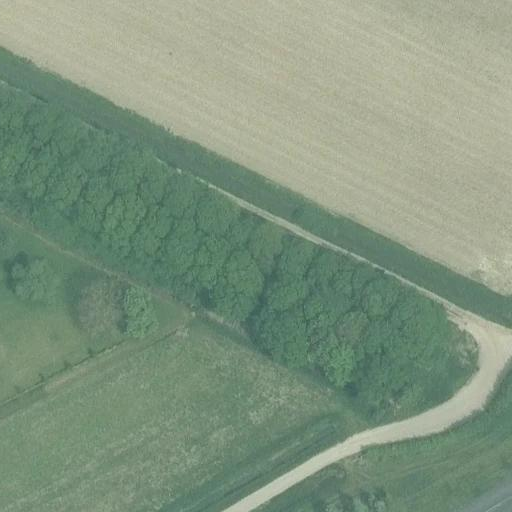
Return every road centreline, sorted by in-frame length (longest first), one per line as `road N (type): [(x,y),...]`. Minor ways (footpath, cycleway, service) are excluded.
road 1 (track): [(511,345),(0,92)]
road 2 (unclassified): [(511,354),(451,416),(353,445),(236,511)]
